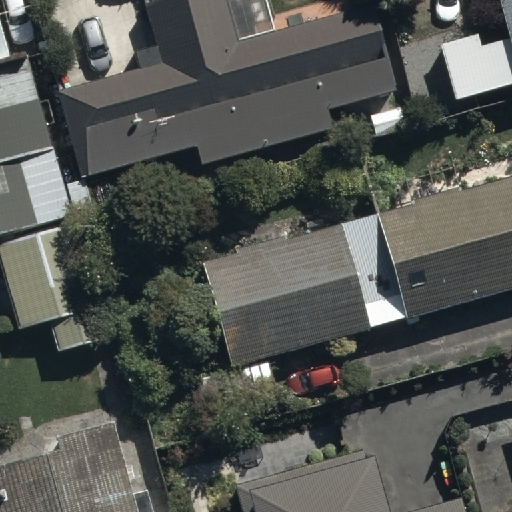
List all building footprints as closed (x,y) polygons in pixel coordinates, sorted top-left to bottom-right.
[(396,81),(372,0),(364,0),(236,36),(226,0),(146,0),(163,57),(58,86),(82,170),(195,138),(201,157),(331,121),(325,101),(396,81)] [(511,76),(511,0),(497,0),(502,18),(438,36),(455,93),(511,76)] [(45,348),(109,330),(22,38),(7,43),(0,16),(0,268),(17,326),(37,320),(45,348)] [(511,182),(206,269),(235,371),(511,292),(511,182)] [(151,511),(145,485),(131,488),(110,411),(55,426),(58,438),(0,452),(0,511),(151,511)] [(462,511),(456,490),(389,510),(369,444),(237,483),(245,511),(462,511)]
